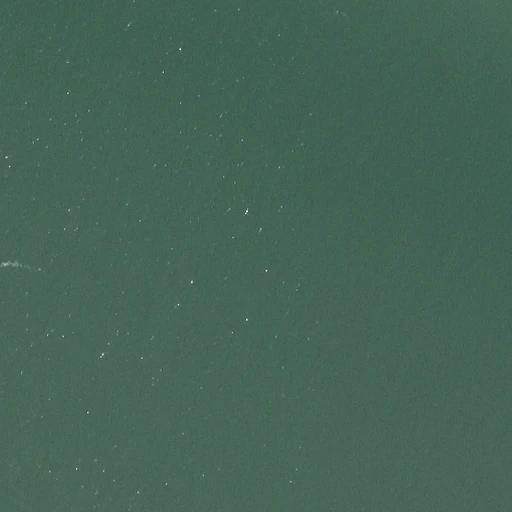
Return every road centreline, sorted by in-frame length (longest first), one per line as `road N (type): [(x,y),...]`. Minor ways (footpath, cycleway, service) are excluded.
road 1 (trunk): [(214,0),(199,511)]
road 2 (trunk): [(267,511),(280,0)]
